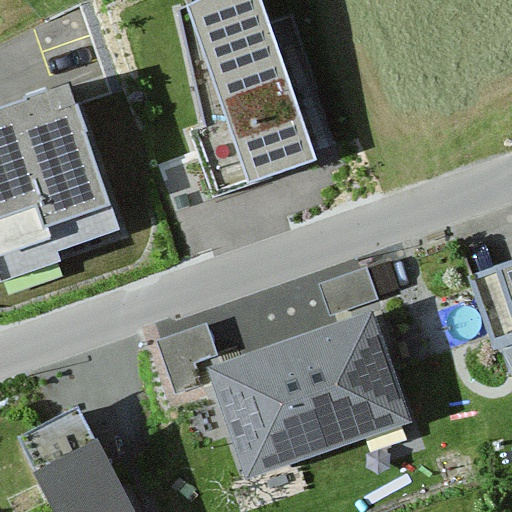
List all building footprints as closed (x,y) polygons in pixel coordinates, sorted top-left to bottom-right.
[(259,0),(214,0),(183,15),(245,200),(316,176),(259,0)] [(67,89),(0,112),(0,271),(117,231),(67,89)] [(511,275),(435,302),(457,365),(511,346),(511,275)] [(362,320),(210,371),(242,466),(394,415),(362,320)] [(110,391),(26,425),(61,511),(137,511),(156,504),(110,391)]
